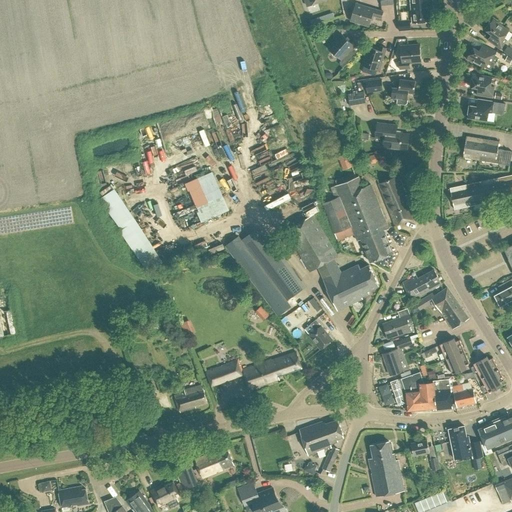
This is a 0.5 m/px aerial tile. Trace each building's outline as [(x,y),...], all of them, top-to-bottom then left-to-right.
[(432,9),(431,0),(410,0),(412,22),(431,21),(430,9),(432,9)] [(381,19),(383,11),(367,6),(366,7),(356,4),(351,20),(369,25),(372,16),(381,19)] [(485,29),(492,34),(488,39),(500,49),(507,40),(504,37),(509,31),(493,19),(485,29)] [(398,21),(399,30),(413,29),(412,20),(398,21)] [(329,49),(341,60),(349,51),(350,52),(358,43),(352,38),(349,41),(341,35),(329,49)] [(398,61),(399,68),(410,67),(410,63),(422,62),(420,44),(401,46),(402,60),(398,61)] [(484,68),(485,67),(490,70),(493,69),(495,65),(494,62),(497,57),(494,56),(496,51),(482,44),(479,50),(472,47),(467,58),(484,68)] [(363,65),(379,70),(383,59),(384,59),(387,48),(380,46),(379,50),(368,47),(363,65)] [(470,87),(477,88),(476,95),(492,97),(494,86),(490,85),(492,77),(472,74),(470,87)] [(364,82),(366,93),(382,90),(380,80),(364,82)] [(414,81),(398,80),(397,89),(392,88),(392,87),(391,87),(390,99),(396,99),(396,104),(404,105),(406,103),(407,93),(413,94),(414,81)] [(346,95),(348,106),(364,103),(362,93),(346,95)] [(470,105),(468,117),(487,121),(489,112),(492,112),(502,114),(505,113),(506,104),(494,102),(478,99),(477,106),(470,105)] [(205,111),(208,117),(214,114),(211,108),(205,111)] [(268,127),(280,124),(278,115),(266,118),(268,127)] [(375,137),(385,138),(384,146),(407,149),(408,133),(395,131),(396,124),(377,122),(375,137)] [(266,135),(269,141),(286,132),(282,126),(266,135)] [(229,133),(233,145),(238,144),(234,131),(229,133)] [(463,157),(479,160),(483,138),(467,135),(463,157)] [(479,160),(510,165),(511,152),(511,151),(498,149),(499,141),(483,138),(479,160)] [(273,164),(298,152),(296,147),(270,159),(273,164)] [(338,157),(343,169),(352,165),(347,153),(338,157)] [(363,156),(366,165),(376,162),(373,153),(363,156)] [(234,160),(237,167),(244,164),(241,157),(234,160)] [(187,169),(184,163),(169,170),(173,180),(202,167),(200,163),(187,169)] [(511,174),(498,177),(502,199),(511,197),(511,174)] [(360,238),(370,261),(392,252),(383,229),(388,227),(370,183),(363,186),(359,175),(334,184),(339,195),(322,202),(334,232),(351,226),(356,240),(360,238)] [(415,217),(406,195),(404,196),(396,176),(378,183),(394,225),(415,217)] [(482,181),(487,202),(502,199),(498,177),(482,181)] [(131,179),(120,182),(121,188),(133,184),(131,179)] [(466,184),(471,206),(487,202),(482,181),(466,184)] [(450,188),(454,209),(471,206),(466,184),(450,188)] [(118,188),(102,198),(145,269),(161,258),(118,188)] [(192,201),(208,193),(206,189),(190,197),(192,201)] [(309,271),(317,267),(324,280),(323,280),(337,310),(362,298),(360,296),(368,292),(367,289),(379,283),(369,264),(359,268),(357,265),(339,273),(332,259),(337,255),(312,214),(285,230),(309,271)] [(240,233),(224,245),(278,315),(291,305),(286,299),(302,287),(256,227),(244,237),(240,233)] [(511,244),(506,248),(505,251),(508,258),(511,266),(511,278),(504,282),(507,288),(494,295),(500,306),(507,303),(509,306),(511,304),(511,244)] [(417,275),(403,282),(413,300),(422,295),(422,294),(442,283),(434,269),(418,278),(417,275)] [(447,287),(435,296),(433,293),(430,295),(453,329),(469,318),(447,287)] [(294,303),(304,296),(302,292),(291,299),(294,303)] [(264,320),(272,313),(264,305),(257,312),(264,320)] [(398,310),(400,316),(382,323),(388,338),(411,329),(409,325),(414,323),(408,307),(398,310)] [(0,336),(15,334),(11,310),(0,311),(0,336)] [(304,328),(308,334),(319,348),(331,339),(316,319),(304,328)] [(401,348),(413,343),(410,336),(396,341),(399,348),(383,354),(391,374),(404,369),(399,355),(403,353),(401,348)] [(440,344),(446,359),(465,351),(460,339),(456,341),(454,337),(444,342),(440,344)] [(446,359),(452,374),(457,372),(467,368),(465,364),(470,363),(465,351),(446,359)] [(243,368),(249,389),(279,379),(277,375),(301,367),(296,352),(271,360),(270,359),(243,368)] [(477,371),(481,378),(499,368),(493,357),(489,359),(487,356),(477,361),(473,363),(475,366),(471,368),(474,373),(477,371)] [(204,371),(210,388),(242,377),(236,360),(204,371)] [(487,389),(489,392),(493,390),(502,385),(501,382),(505,380),(499,368),(481,378),(484,384),(481,386),(483,391),(487,389)] [(437,376),(435,369),(428,371),(430,377),(437,376)] [(407,402),(408,410),(436,407),(434,388),(434,381),(424,381),(420,371),(392,382),(400,405),(407,402)] [(160,393),(167,390),(163,379),(156,381),(160,393)] [(207,402),(203,387),(201,383),(184,388),(185,392),(183,393),(183,392),(175,395),(180,413),(196,408),(195,406),(207,402)] [(434,388),(436,407),(436,409),(452,407),(450,387),(434,388)] [(473,387),(461,390),(461,388),(453,389),(457,406),(476,402),(473,387)] [(478,429),(487,449),(511,438),(511,416),(506,419),(505,417),(489,424),(478,429)] [(299,429),(308,455),(332,447),(331,444),(338,441),(338,439),(344,437),(337,419),(326,423),(322,421),(299,429)] [(454,456),(472,453),(475,470),(481,469),(479,457),(483,456),(480,441),(470,443),(469,436),(467,437),(465,426),(449,429),(454,456)] [(412,443),(414,455),(430,452),(427,440),(412,443)] [(391,451),(393,451),(392,442),(390,443),(390,441),(371,445),(374,457),(369,458),(376,496),(404,491),(398,460),(396,460),(394,453),(392,453),(391,451)] [(321,468),(329,471),(339,449),(333,447),(331,451),(329,450),(321,468)] [(211,457),(209,452),(195,457),(203,476),(234,464),(228,450),(211,457)] [(510,463),(511,468),(511,450),(499,455),(504,466),(510,463)] [(440,469),(437,457),(430,458),(432,470),(440,469)] [(198,483),(190,461),(176,466),(184,488),(198,483)] [(180,495),(173,481),(157,489),(157,487),(151,490),(158,506),(167,502),(169,506),(171,507),(178,504),(178,502),(176,497),(180,495)] [(253,502),(256,511),(289,511),(283,504),(280,505),(273,487),(258,494),(253,482),(238,488),(245,505),(253,502)] [(85,489),(82,489),(82,486),(59,490),(63,510),(69,509),(68,506),(88,502),(85,489)] [(511,487),(500,491),(504,505),(511,502),(511,487)] [(154,511),(150,505),(140,490),(136,493),(135,492),(134,492),(132,492),(131,493),(130,494),(130,495),(129,496),(130,498),(126,500),(134,511),(133,511),(154,511)] [(437,493),(441,504),(447,501),(442,491),(437,493)] [(431,495),(436,506),(441,504),(437,493),(431,495)] [(436,506),(431,495),(426,498),(430,508),(436,506)] [(420,500),(425,511),(430,508),(426,498),(420,500)] [(418,511),(421,511),(425,511),(420,500),(415,502),(418,511)]
